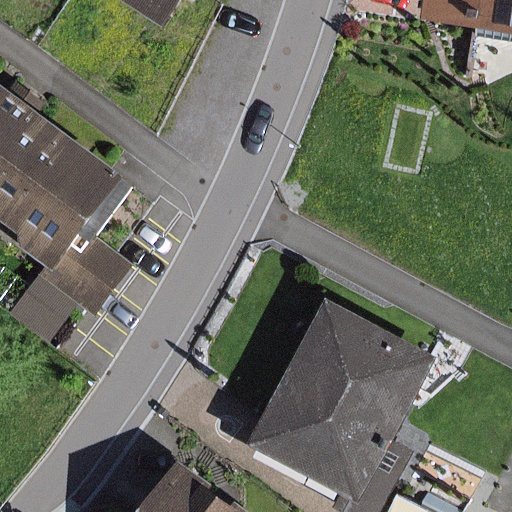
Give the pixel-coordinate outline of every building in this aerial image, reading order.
[(48,0),(21,0),(17,7),(34,20),(48,0)] [(131,0),(172,27),(189,0),(131,0)] [(511,0),(435,0),(432,20),(489,29),(487,37),(511,41),(511,0)] [(132,188),(0,89),(0,222),(18,235),(20,249),(46,268),(39,278),(77,304),(87,312),(88,313),(127,262),(117,254),(96,237),(132,188)] [(39,278),(38,277),(10,315),(48,343),(77,304),(39,278)] [(446,355),(338,299),(259,448),(351,495),(343,510),(345,511),(459,511),(429,496),(424,507),(402,495),(423,455),(400,443),(446,355)] [(257,511),(189,460),(148,511),(257,511)]
